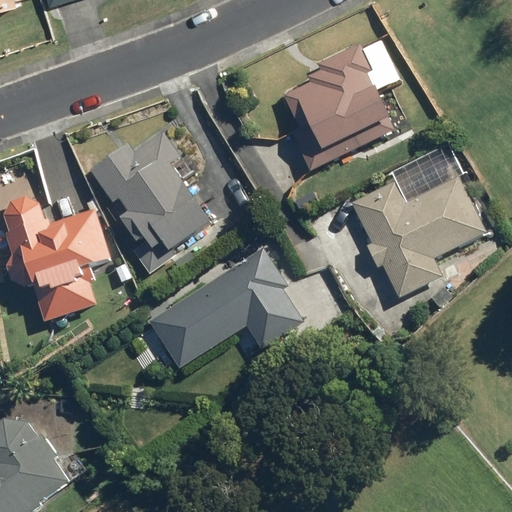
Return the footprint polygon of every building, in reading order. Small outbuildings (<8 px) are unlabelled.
[(0,0),(0,14),(22,10),(20,1),(23,0),(0,0)] [(50,0),(53,9),(83,0),(50,0)] [(313,80),(285,94),(321,166),(400,127),(381,90),(406,78),(387,40),(368,49),(366,44),(319,68),(320,69),(310,74),(313,80)] [(139,153),(134,146),(95,171),(117,209),(111,212),(122,229),(126,226),(141,251),(138,252),(151,274),(222,231),(188,175),(206,164),(178,118),(162,128),(166,135),(139,153)] [(492,233),(466,177),(407,203),(398,184),(354,205),(371,242),(370,242),(383,270),(385,269),(398,297),(446,276),(438,258),(492,233)] [(116,262),(98,208),(54,223),(52,219),(46,221),(37,193),(11,202),(14,211),(2,215),(17,262),(11,264),(19,292),(38,286),(49,323),(100,306),(93,285),(102,282),(98,267),(116,262)] [(293,289),(267,247),(155,322),(161,331),(143,343),(147,349),(138,355),(151,374),(157,370),(167,385),(233,340),(249,362),(307,323),(287,292),(293,289)] [(43,507),(94,470),(79,447),(68,453),(46,424),(7,420),(0,425),(0,511),(41,511),(45,509),(43,507)]
